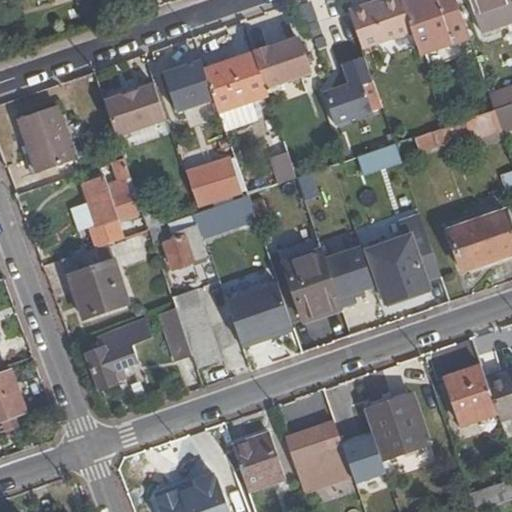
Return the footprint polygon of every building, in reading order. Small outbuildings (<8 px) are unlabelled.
[(402,0),(399,1),(411,35),(418,57),(468,40),(453,0),(402,0)] [(511,6),(509,0),(467,0),(473,18),(495,10),(496,14),(511,8),(511,6)] [(348,11),(350,18),(379,8),(377,1),(348,11)] [(350,18),(362,52),(411,35),(399,1),(379,8),(350,18)] [(253,56),(264,89),(309,74),(297,39),(267,49),(268,51),(253,56)] [(251,102),(267,97),(264,89),(253,56),(252,55),(203,72),(217,114),(225,136),(259,125),(251,102)] [(203,119),(217,114),(203,72),(188,77),(203,119)] [(336,124),(371,111),(361,85),(326,97),(336,124)] [(116,139),(165,123),(153,87),(104,104),(116,139)] [(492,110),(492,112),(511,105),(511,91),(488,99),(489,103),(492,110)] [(511,105),(492,112),(498,128),(511,123),(511,105)] [(35,177),(75,163),(57,109),(17,123),(35,177)] [(443,129),(401,143),(403,149),(415,145),(419,156),(469,139),(470,143),(500,133),(498,128),(492,112),(443,129)] [(360,175),(399,162),(393,143),(354,156),(360,175)] [(435,186),(450,181),(440,155),(426,159),(435,186)] [(229,167),(235,165),(233,159),(187,175),(193,192),(200,190),(203,198),(221,191),(224,198),(238,193),(229,167)] [(123,160),(112,164),(119,184),(108,188),(105,179),(82,187),(97,228),(137,216),(132,200),(136,199),(123,160)] [(312,173),(298,176),(303,198),(316,195),(312,173)] [(240,228),(231,202),(196,214),(205,240),(240,228)] [(511,254),(511,237),(502,205),(445,225),(461,272),(511,254)] [(205,240),(196,214),(193,215),(202,241),(205,240)] [(136,235),(147,231),(144,221),(132,225),(136,235)] [(207,259),(196,227),(161,240),(171,271),(207,259)] [(319,244),(317,241),(280,254),(301,316),(320,309),(321,314),(340,307),(337,297),(328,272),(319,244)] [(428,291),(417,260),(412,245),(370,259),(375,274),(386,305),(428,291)] [(362,246),(327,257),(341,298),(376,287),(362,246)] [(93,250),(60,261),(65,278),(99,266),(93,250)] [(81,318),(122,304),(109,266),(68,280),(81,318)] [(244,349),(294,332),(276,281),(226,298),(244,349)] [(191,357),(196,372),(221,363),(195,288),(170,297),(174,310),(191,357)] [(171,364),(191,357),(174,310),(155,317),(171,364)] [(145,321),(97,340),(101,351),(102,351),(104,356),(127,348),(151,338),(145,321)] [(102,351),(101,351),(98,352),(84,357),(96,392),(116,386),(112,374),(134,366),(127,348),(104,356),(102,351)] [(459,427),(496,415),(485,382),(480,368),(443,381),(459,427)] [(10,372),(0,376),(0,432),(29,422),(10,372)] [(496,415),(499,424),(511,419),(511,373),(485,382),(496,415)] [(429,443),(412,397),(364,413),(371,436),(379,461),(429,443)] [(300,486),(349,470),(343,451),(341,446),(333,425),(285,441),(300,486)] [(231,449),(246,492),(283,480),(268,436),(231,449)] [(371,436),(341,446),(343,451),(349,470),(353,484),(383,474),(379,461),(371,436)] [(174,493),(159,499),(157,505),(159,511),(228,511),(217,482),(215,483),(213,477),(194,484),(197,490),(180,496),(174,493)] [(511,478),(476,491),(482,508),(511,498),(511,478)]
